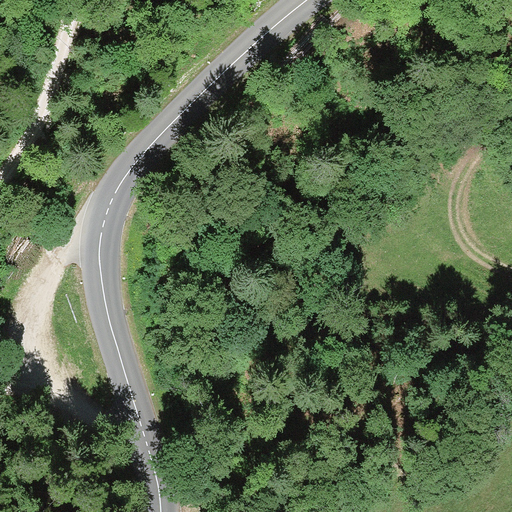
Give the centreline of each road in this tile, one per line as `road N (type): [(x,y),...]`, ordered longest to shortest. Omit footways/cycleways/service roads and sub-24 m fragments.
road 1 (tertiary): [(316,0),(227,67),(132,159),(108,200),(100,244),(161,511)]
road 2 (track): [(511,104),(456,185),(466,238),(511,274)]
road 3 (track): [(0,178),(41,122),(84,0)]
road 4 (track): [(105,218),(43,272),(29,309),(39,384)]
road 5 (track): [(146,446),(39,384),(0,383)]
